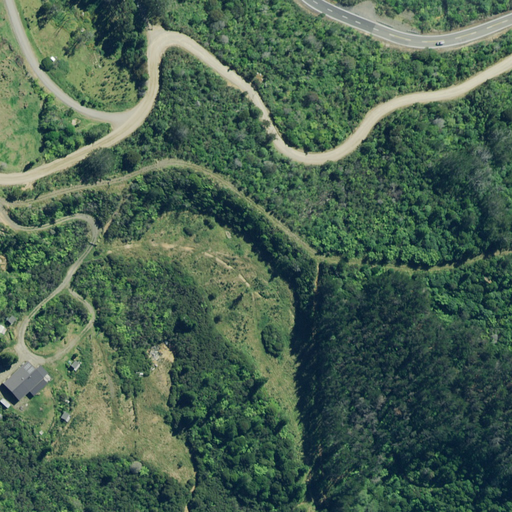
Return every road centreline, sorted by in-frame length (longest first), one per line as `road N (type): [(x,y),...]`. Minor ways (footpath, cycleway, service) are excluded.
road 1 (unclassified): [(511,44),(321,104),(256,137),(229,130),(140,47),(55,161),(0,185)]
road 2 (primary): [(357,0),(441,23),(511,8)]
